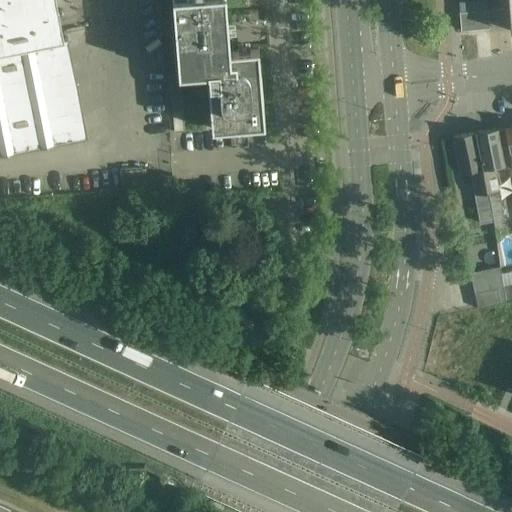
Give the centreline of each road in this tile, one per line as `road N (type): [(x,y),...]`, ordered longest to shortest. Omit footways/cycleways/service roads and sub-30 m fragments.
road 1 (motorway): [(462,511),(0,301)]
road 2 (tertiary): [(315,511),(373,390),(390,332),(402,252),(396,84)]
road 3 (tertiary): [(359,87),(364,248),(352,319),(272,511)]
road 4 (motorway): [(0,358),(340,511)]
